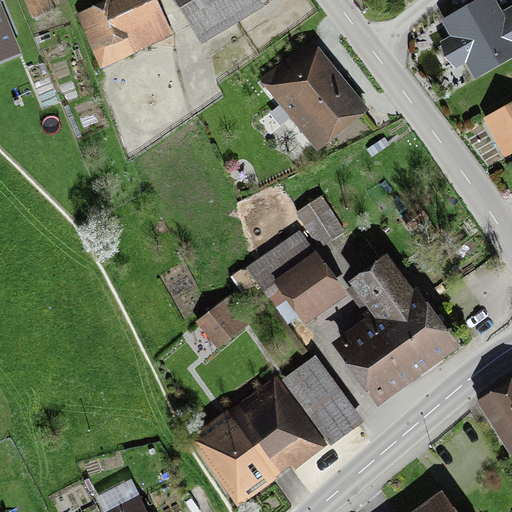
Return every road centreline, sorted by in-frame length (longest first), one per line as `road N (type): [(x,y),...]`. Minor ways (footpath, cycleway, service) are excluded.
road 1 (secondary): [(511,347),(313,511)]
road 2 (tertiary): [(371,48),(511,243)]
